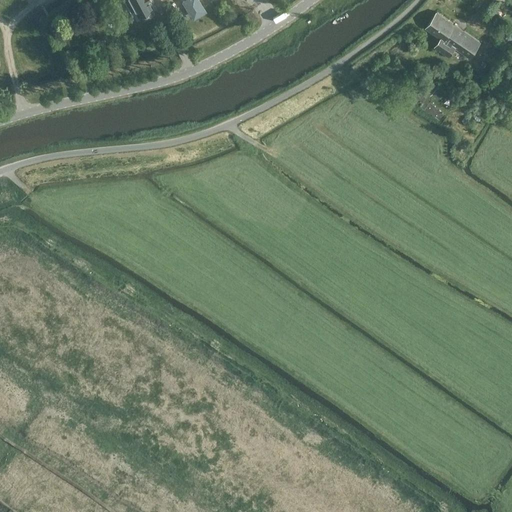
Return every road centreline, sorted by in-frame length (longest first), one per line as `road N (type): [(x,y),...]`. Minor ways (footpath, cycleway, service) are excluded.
road 1 (unclassified): [(0,172),(231,126),(338,64),(417,0)]
road 2 (tertiary): [(312,0),(281,25),(167,82),(0,123)]
road 3 (track): [(477,284),(231,126)]
road 4 (track): [(171,187),(147,208),(72,226),(164,280)]
road 5 (track): [(39,0),(9,30),(7,47),(26,114)]
